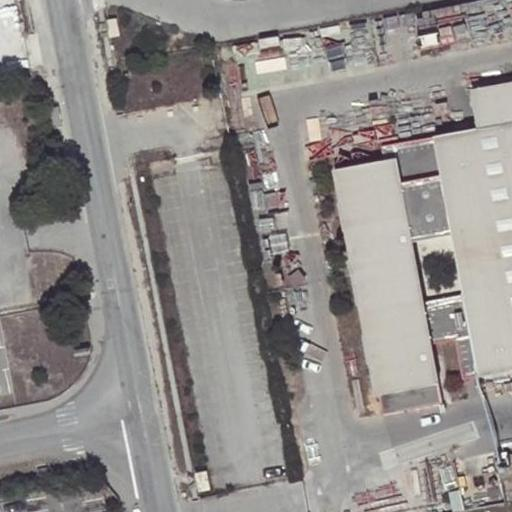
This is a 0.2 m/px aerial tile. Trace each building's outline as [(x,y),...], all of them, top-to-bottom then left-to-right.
[(119,34),(115,16),(106,18),(110,36),(119,34)] [(437,44),(435,35),(420,37),(421,46),(437,44)] [(511,81),(486,87),(493,126),(396,145),(399,160),(339,172),(382,392),(441,381),(434,344),(473,337),(482,377),(511,371),(511,81)] [(58,103),(50,104),(53,125),(62,123),(58,103)] [(511,455),(497,458),(502,483),(511,480),(511,455)] [(207,471),(196,473),(200,492),(210,490),(207,471)]
